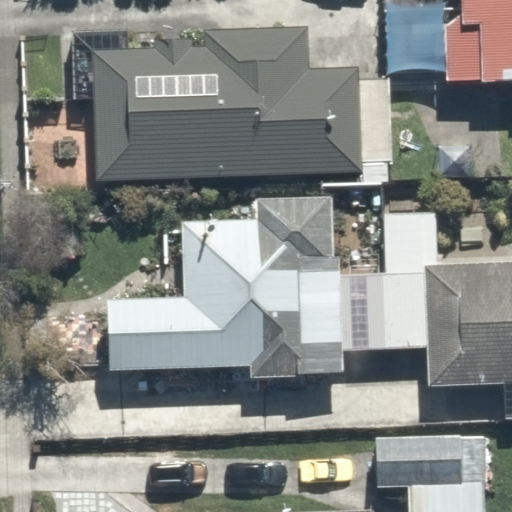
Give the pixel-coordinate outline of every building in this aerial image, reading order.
[(511,0),(372,0),(375,61),(437,59),(437,76),(511,73),(511,0)] [(195,27),(85,31),(89,174),(342,166),(338,52),(293,53),(291,4),(194,7),(195,27)] [(280,211),(180,206),(176,284),(96,280),(92,361),(325,372),(326,336),(410,339),(416,206),(364,204),(361,262),(278,259),(280,211)] [(491,365),(492,400),(511,399),(511,246),(430,250),(434,367),(491,365)] [(389,511),(477,511),(476,461),(450,461),(449,413),(362,415),(364,476),(389,476),(389,511)] [(219,511),(347,511),(347,500),(219,501),(219,511)]
